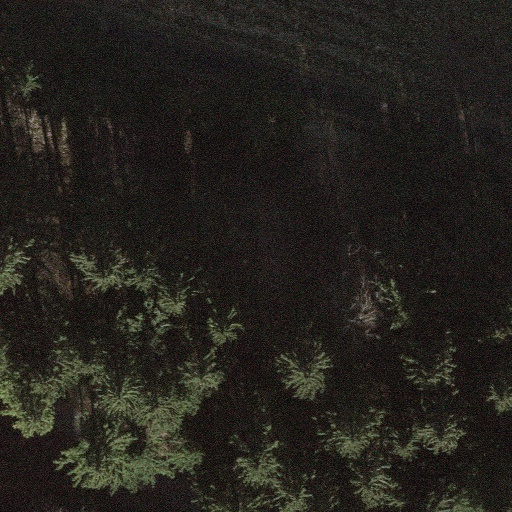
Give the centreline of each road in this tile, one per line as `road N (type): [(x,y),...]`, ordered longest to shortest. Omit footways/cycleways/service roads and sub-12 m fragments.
road 1 (track): [(0,6),(511,138)]
road 2 (track): [(219,511),(73,410),(0,379)]
